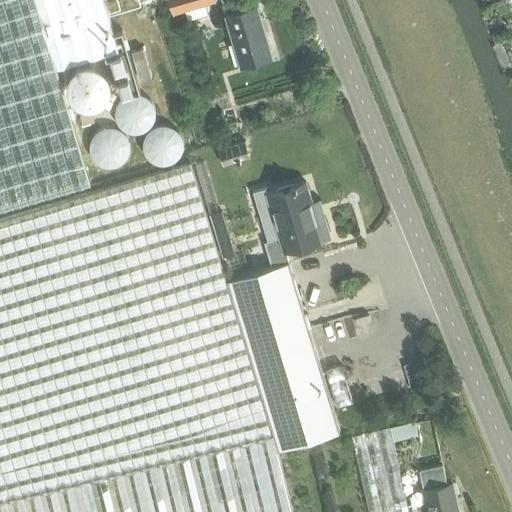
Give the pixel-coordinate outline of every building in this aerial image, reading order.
[(0,0),(0,206),(89,181),(56,65),(37,0),(0,0)] [(103,52),(118,48),(104,0),(37,0),(56,65),(103,52)] [(171,0),(174,9),(174,8),(184,6),(188,19),(208,13),(204,0),(171,0)] [(256,6),(226,15),(241,65),(271,56),(256,6)] [(143,47),(132,50),(140,79),(151,76),(143,47)] [(119,51),(118,48),(103,52),(106,62),(111,60),(120,93),(139,88),(128,51),(123,52),(122,50),(119,51)] [(115,89),(115,88),(113,80),(111,76),(108,72),(101,67),(95,65),(90,65),(83,67),(79,69),(74,73),(70,80),(69,88),(70,96),(74,103),(78,107),(81,109),(90,111),(96,111),(100,110),(107,105),(110,101),(113,98),(114,93),(115,89)] [(162,113),(162,112),(162,109),(161,104),(156,97),(149,92),(146,91),(140,91),(132,92),(125,97),(120,104),(119,112),(120,120),(124,127),(127,129),(131,132),(135,133),(139,134),(147,133),(154,129),(158,125),(160,122),(162,118),(162,113)] [(128,147),(128,146),(127,142),(126,138),(124,134),(122,131),(115,126),(110,125),(105,124),(97,126),(91,131),(88,134),(86,138),(85,142),(84,147),(86,155),(91,161),(96,165),(100,167),(104,168),(112,167),(116,165),(121,162),(123,159),(126,154),(128,147)] [(0,511),(291,511),(276,448),(190,161),(0,218),(0,511)] [(267,210),(264,215),(267,225),(272,227),(276,226),(280,237),(265,241),(273,266),(289,261),(285,249),(331,235),(320,200),(313,202),(306,181),(266,193),(271,209),(267,210)] [(290,262),(229,277),(278,448),(340,431),(290,262)] [(369,314),(355,318),(357,324),(370,320),(369,314)] [(341,363),(326,368),(337,405),(353,401),(341,363)] [(389,426),(351,435),(368,511),(409,511),(392,440),(389,426)] [(427,511),(458,511),(451,482),(446,483),(441,463),(419,469),(423,488),(422,489),(427,511)]
